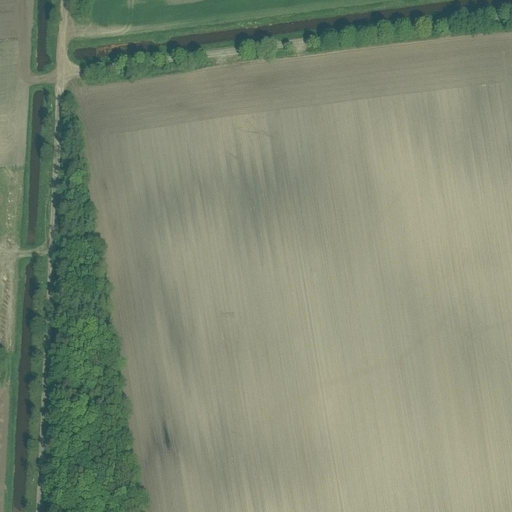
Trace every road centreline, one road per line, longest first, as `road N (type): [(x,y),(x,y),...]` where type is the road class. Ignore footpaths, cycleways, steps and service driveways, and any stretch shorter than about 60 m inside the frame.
road 1 (unclassified): [(511,16),(61,74)]
road 2 (unclassified): [(61,74),(38,511)]
